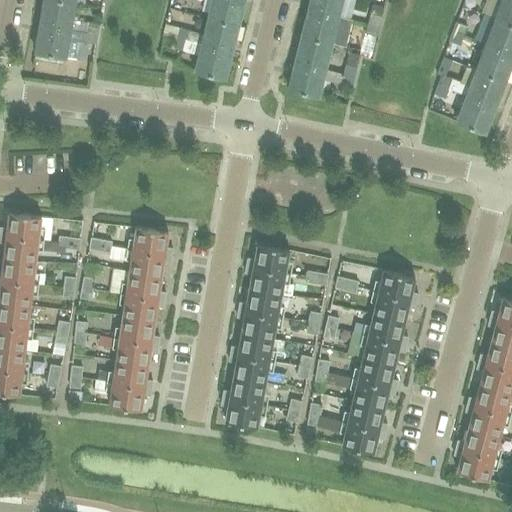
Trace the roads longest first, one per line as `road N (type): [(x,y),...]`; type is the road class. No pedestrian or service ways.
road 1 (residential): [(191,428),(244,124)]
road 2 (residential): [(421,476),(498,178)]
road 3 (residential): [(498,178),(244,124)]
road 4 (residential): [(244,124),(0,93)]
road 5 (residential): [(244,124),(275,0)]
